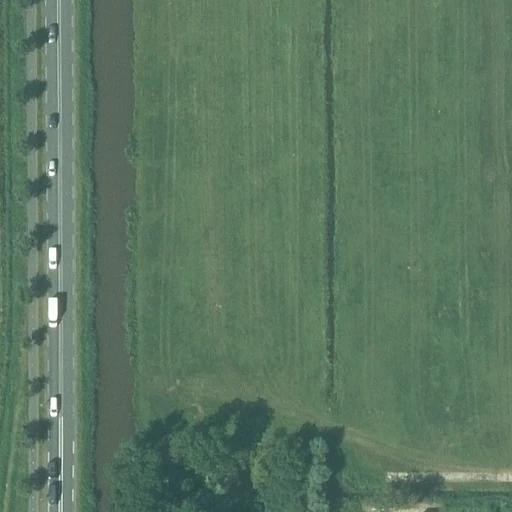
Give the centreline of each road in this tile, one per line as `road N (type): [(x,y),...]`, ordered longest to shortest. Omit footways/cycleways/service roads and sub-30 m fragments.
road 1 (primary): [(57,511),(58,0)]
road 2 (track): [(511,477),(388,475),(350,437),(295,406)]
